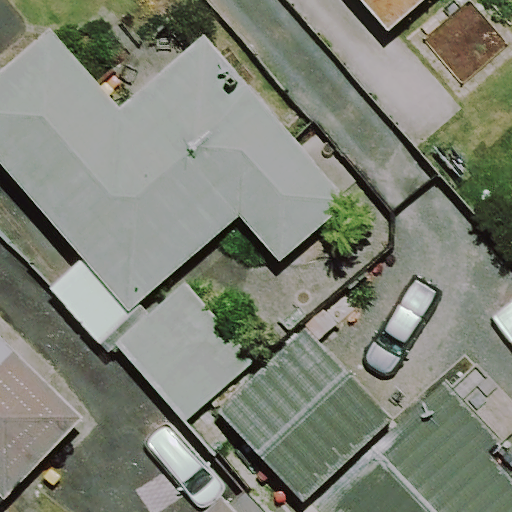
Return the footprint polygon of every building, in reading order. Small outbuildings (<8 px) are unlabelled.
[(422,0),(358,0),(385,31),(422,0)] [(51,287),(99,342),(242,217),(281,262),(351,201),(204,34),(121,106),(53,28),(0,74),(0,161),(85,258),(51,287)] [(116,347),(186,420),(254,355),(185,282),(116,347)] [(218,412),(303,502),(392,417),(308,328),(218,412)] [(85,419),(0,334),(0,494),(5,499),(85,419)] [(505,441),(448,382),(316,507),(320,511),(511,511),(511,477),(491,455),(505,441)] [(237,511),(223,497),(208,511),(237,511)]
